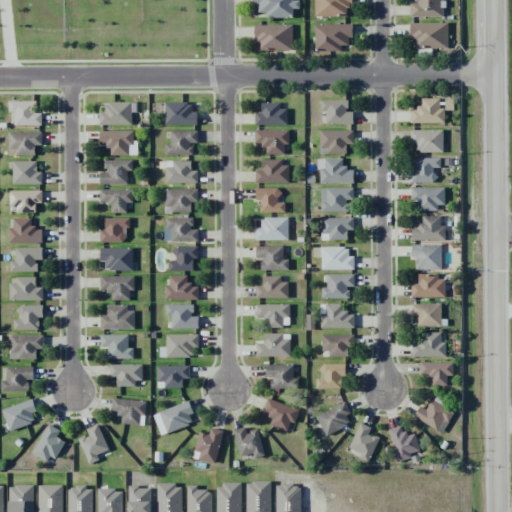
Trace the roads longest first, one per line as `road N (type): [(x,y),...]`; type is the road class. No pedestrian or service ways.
road 1 (tertiary): [(493,0),(496,511)]
road 2 (residential): [(0,77),(494,74)]
road 3 (residential): [(379,0),(385,391)]
road 4 (residential): [(223,0),(228,391)]
road 5 (residential): [(72,389),(69,76)]
